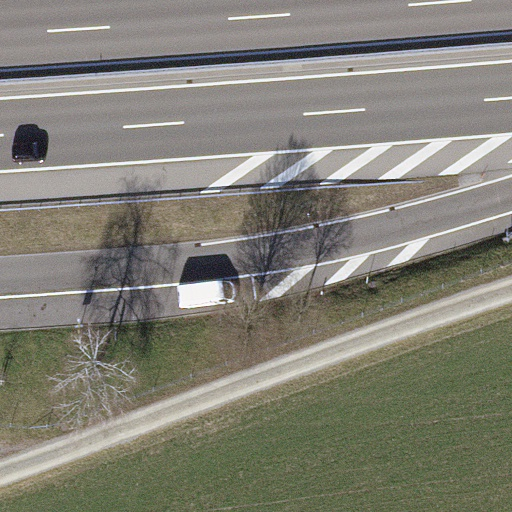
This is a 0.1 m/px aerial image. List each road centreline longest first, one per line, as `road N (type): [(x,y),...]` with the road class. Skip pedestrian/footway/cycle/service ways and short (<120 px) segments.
road 1 (track): [(0,477),(511,290)]
road 2 (motorway): [(0,136),(511,98)]
road 3 (motorway): [(476,0),(0,34)]
